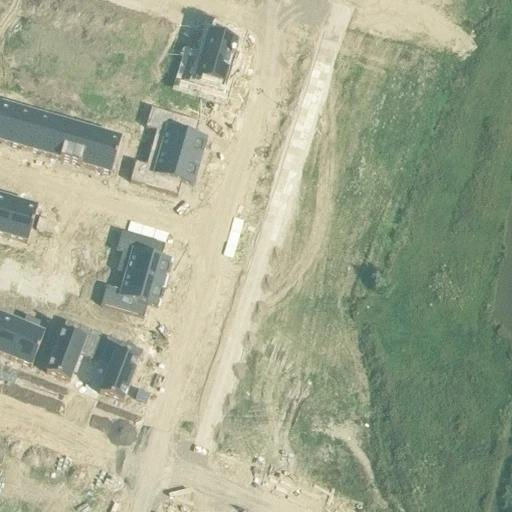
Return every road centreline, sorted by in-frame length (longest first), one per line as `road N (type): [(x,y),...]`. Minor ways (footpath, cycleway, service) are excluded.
road 1 (residential): [(139,459),(206,231)]
road 2 (residential): [(206,231),(0,172)]
road 3 (residential): [(206,231),(263,27)]
road 4 (residential): [(0,406),(139,459)]
road 5 (residential): [(157,466),(274,511)]
